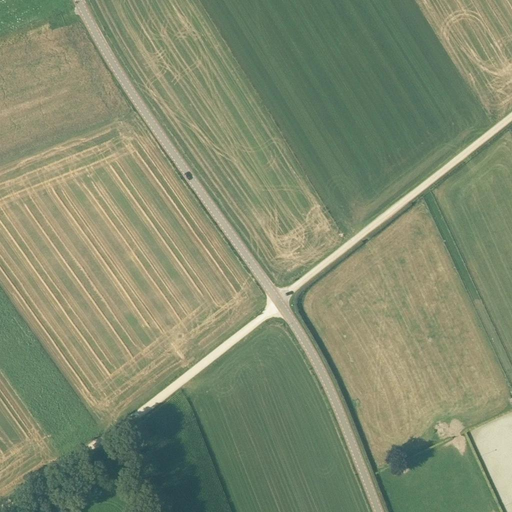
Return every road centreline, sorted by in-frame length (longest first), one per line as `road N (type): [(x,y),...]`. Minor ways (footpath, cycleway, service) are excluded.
road 1 (tertiary): [(378,511),(305,340),(171,152),(78,0)]
road 2 (track): [(281,304),(5,511)]
road 3 (track): [(281,304),(511,117)]
